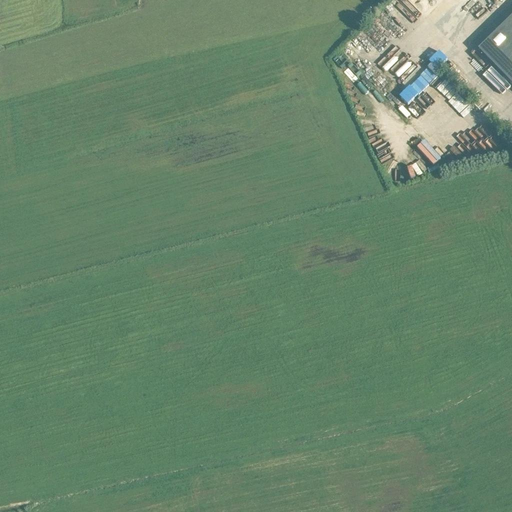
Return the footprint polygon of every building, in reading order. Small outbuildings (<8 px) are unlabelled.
[(511,16),(478,51),(511,85),(511,16)] [(379,79),(380,78),(391,91),(399,83),(396,80),(391,84),(388,80),(387,81),(384,78),(389,74),(386,70),(390,67),(387,63),(374,74),(379,79)] [(461,114),(464,118),(476,110),(473,106),(461,114)] [(419,147),(432,164),(437,161),(423,143),(419,147)] [(461,150),(473,155),(475,150),(482,153),(484,147),(475,144),(474,147),(464,143),(461,150)] [(441,163),(417,172),(419,177),(443,168),(441,163)]
